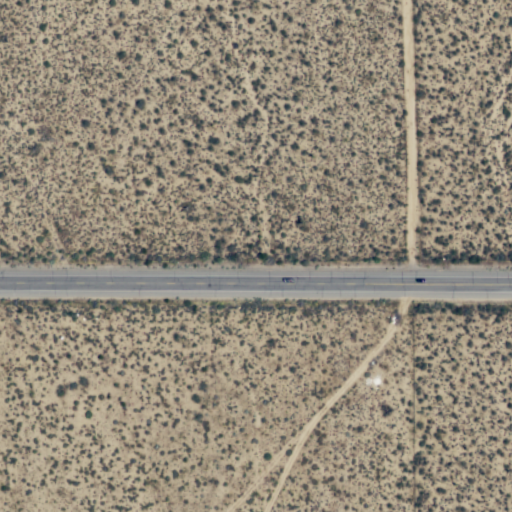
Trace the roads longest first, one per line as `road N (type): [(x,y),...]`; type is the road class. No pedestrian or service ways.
road 1 (trunk): [(0,283),(511,285)]
road 2 (residential): [(418,285),(403,0)]
